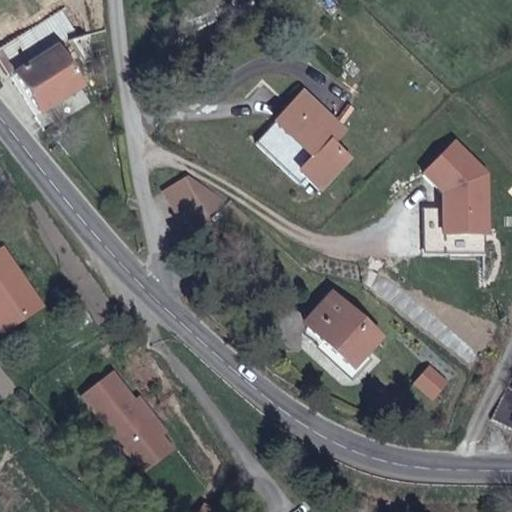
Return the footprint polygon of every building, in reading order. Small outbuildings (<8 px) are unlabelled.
[(90,35),(69,42),(83,64),(93,62),(90,35)] [(46,55),(42,49),(2,60),(38,115),(33,117),(43,133),(90,103),(56,50),(46,55)] [(341,133),(301,94),(254,145),(299,187),(304,180),(317,191),(346,161),(330,145),(341,133)] [(423,209),(423,256),(487,255),(485,175),(454,143),(425,174),(442,193),(443,209),(423,209)] [(224,203),(185,180),(162,195),(187,235),(224,203)] [(0,252),(0,333),(38,309),(0,252)] [(308,333),(321,345),(348,370),(364,355),(377,340),(336,302),(308,333)] [(348,370),(321,345),(316,351),(351,382),(371,362),(364,355),(348,370)] [(425,366),(411,382),(433,401),(447,385),(425,366)] [(110,374),(79,397),(103,428),(115,419),(130,439),(118,447),(138,475),(169,452),(110,374)] [(458,435),(493,444),(504,408),(470,398),(458,435)] [(115,419),(103,428),(118,447),(130,439),(115,419)]
